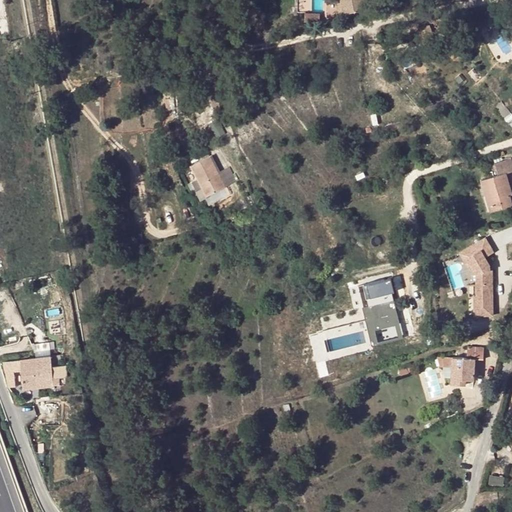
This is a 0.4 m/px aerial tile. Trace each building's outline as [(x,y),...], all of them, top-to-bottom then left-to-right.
[(341,0),(342,2),(344,12),(345,15),(366,10),(363,0),(341,0)] [(324,12),(305,12),(305,21),(324,22),(324,12)] [(420,32),(423,40),(433,37),(431,28),(420,32)] [(466,75),(473,85),(480,79),(473,70),(466,75)] [(199,179),(207,197),(226,187),(210,157),(192,167),(199,179)] [(511,163),(511,159),(495,163),(498,175),(481,180),(486,196),(489,196),(491,206),(501,203),(502,207),(511,205),(509,195),(508,191),(511,190),(506,173),(511,171),(511,163)] [(207,197),(199,179),(193,182),(202,199),(207,197)] [(490,210),(502,207),(501,203),(491,206),(489,196),(486,196),(490,210)] [(467,270),(471,268),(466,260),(472,257),(466,249),(458,254),(467,270)] [(479,250),(472,257),(466,260),(471,268),(476,277),(476,287),(475,297),(473,298),(474,318),(493,318),(492,271),(489,272),(489,266),(479,250)] [(384,280),(388,298),(392,297),(388,279),(384,280)] [(384,280),(367,284),(372,305),(369,306),(374,328),(394,323),(392,313),(396,312),(392,297),(388,298),(384,280)] [(367,284),(364,285),(369,306),(372,305),(367,284)] [(396,312),(392,313),(394,323),(374,328),(369,306),(363,307),(368,329),(372,345),(402,338),(398,322),(396,312)] [(486,348),(469,346),(467,359),(453,358),(452,369),(451,384),(467,385),(467,380),(474,380),(476,359),(485,360),(486,348)] [(38,359),(40,386),(61,384),(59,366),(53,366),(51,357),(38,359)] [(453,358),(445,357),(444,368),(452,369),(453,358)] [(24,388),(40,386),(38,359),(5,362),(5,368),(21,367),(24,388)] [(402,371),(398,373),(400,378),(408,376),(407,374),(413,372),(411,367),(402,371)] [(45,448),(44,434),(33,434),(32,448),(45,448)]
